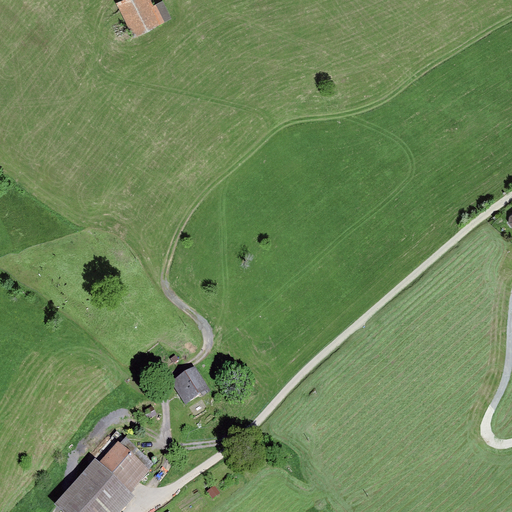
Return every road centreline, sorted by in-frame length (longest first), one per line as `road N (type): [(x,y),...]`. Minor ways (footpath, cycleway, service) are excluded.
road 1 (track): [(511,20),(383,103),(290,125),(195,203),(163,276),(174,300),(200,323),(207,348),(166,387),(168,461),(135,511)]
road 2 (unclassified): [(511,197),(302,374),(224,454),(141,511)]
road 3 (track): [(511,343),(507,380),(485,428),(497,446),(511,445)]
